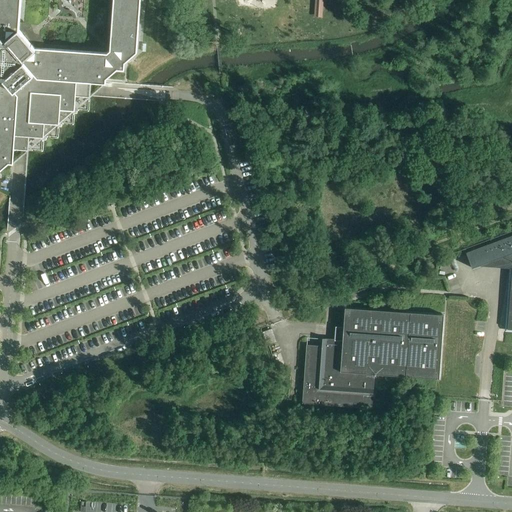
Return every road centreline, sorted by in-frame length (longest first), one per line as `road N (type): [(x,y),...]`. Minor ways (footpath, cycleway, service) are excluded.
road 1 (residential): [(478,501),(114,474),(79,466),(0,421)]
road 2 (residential): [(0,399),(14,248)]
